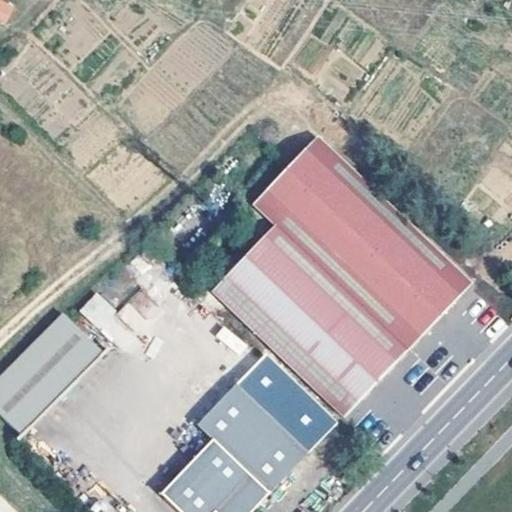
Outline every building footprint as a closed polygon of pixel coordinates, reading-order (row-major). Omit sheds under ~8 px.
[(0,0),(0,17),(8,22),(15,8),(0,0)] [(342,418),(474,282),(317,132),(250,203),(272,225),(209,291),(342,418)] [(119,346),(155,305),(139,290),(102,331),(119,346)] [(100,329),(117,311),(96,292),(79,310),(100,329)] [(75,307),(0,382),(0,410),(27,438),(116,348),(75,307)] [(235,386),(197,426),(213,441),(162,495),(179,511),(253,511),(307,455),(235,386)]
